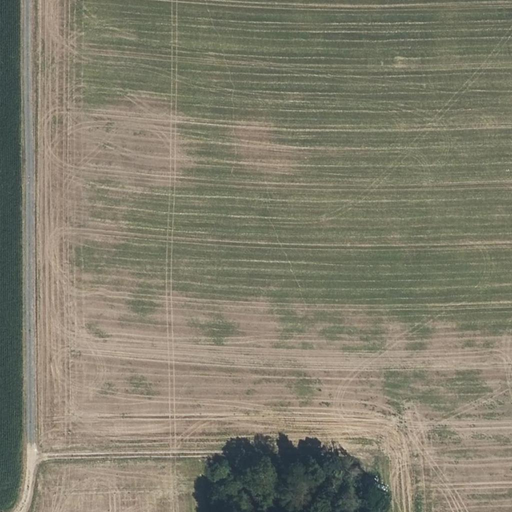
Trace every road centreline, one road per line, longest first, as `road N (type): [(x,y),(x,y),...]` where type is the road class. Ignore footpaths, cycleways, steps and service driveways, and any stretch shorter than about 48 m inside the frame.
road 1 (track): [(33,0),(34,454),(22,511)]
road 2 (track): [(34,454),(372,459)]
